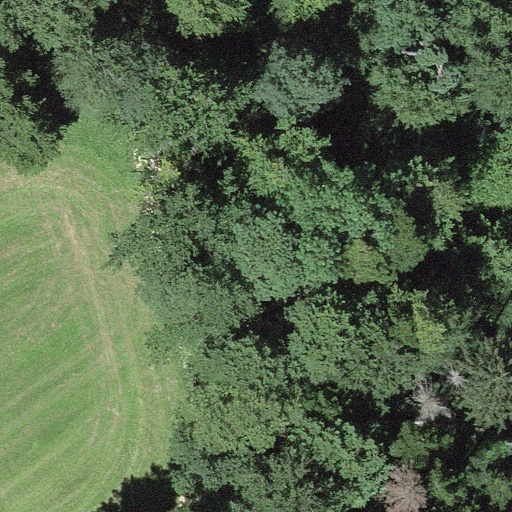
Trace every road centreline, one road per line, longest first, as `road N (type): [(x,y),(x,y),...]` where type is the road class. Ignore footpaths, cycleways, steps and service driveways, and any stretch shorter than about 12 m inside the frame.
road 1 (track): [(242,511),(204,307),(108,0)]
road 2 (track): [(204,307),(511,248)]
